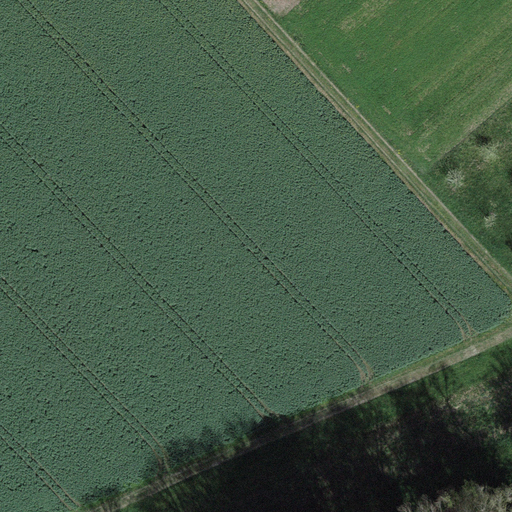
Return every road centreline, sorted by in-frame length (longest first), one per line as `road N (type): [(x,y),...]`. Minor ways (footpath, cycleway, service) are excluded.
road 1 (track): [(511,336),(109,511)]
road 2 (track): [(243,0),(511,290)]
